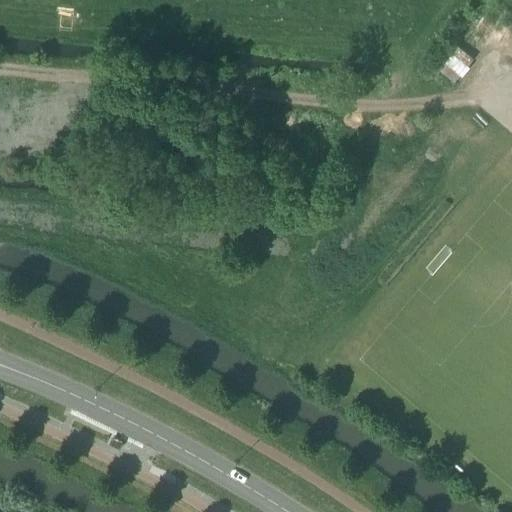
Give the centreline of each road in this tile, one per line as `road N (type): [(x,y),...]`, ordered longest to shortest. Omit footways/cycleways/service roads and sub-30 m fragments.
road 1 (track): [(0,68),(309,102),(401,105),(511,86)]
road 2 (tertiary): [(276,511),(154,435),(21,374)]
